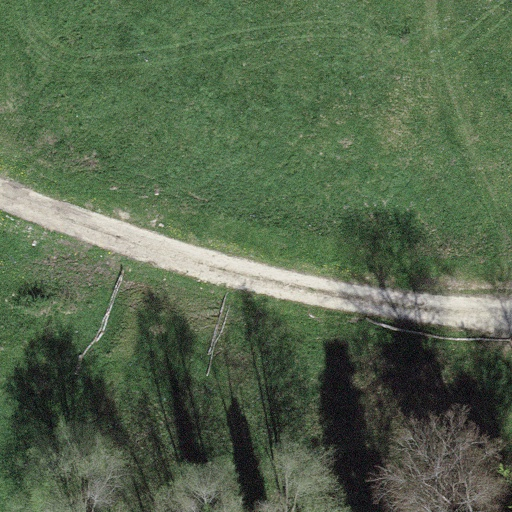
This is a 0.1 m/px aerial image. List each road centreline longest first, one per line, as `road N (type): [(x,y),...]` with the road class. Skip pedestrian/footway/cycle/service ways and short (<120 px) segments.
road 1 (track): [(511,301),(432,318),(276,294),(0,200)]
road 2 (track): [(511,305),(484,254),(450,153),(431,44),(433,0)]
